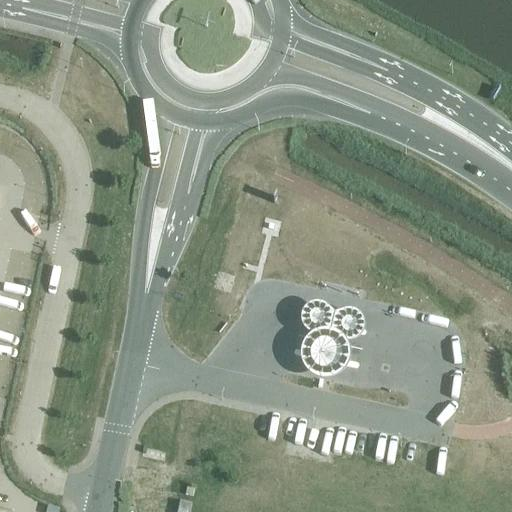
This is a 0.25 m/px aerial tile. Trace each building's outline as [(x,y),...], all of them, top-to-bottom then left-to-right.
[(364,336),(365,333),(365,329),(365,326),(364,323),(362,320),(360,318),(358,316),(355,314),(352,313),(349,313),(346,313),(343,314),(334,317),(328,311),(326,309),(323,307),(320,306),(316,306),(313,306),(310,307),(307,308),(305,310),(303,313),(301,316),(300,319),(300,322),(300,325),(301,328),(302,331),(304,334),(307,336),(310,337),(313,338),(316,339),(319,338),(322,337),(330,335),(337,341),(339,343),(342,344),(345,345),(348,346),(351,345),(355,344),(357,343),(360,341),(362,339),(364,336)] [(349,369),(351,364),(351,359),(351,354),(350,350),(347,345),(344,341),(340,338),(336,336),(331,334),(326,334),(321,334),(317,335),(312,338),(308,341),(305,345),(303,349),(301,354),(301,358),(301,363),(302,368),(305,373),(308,376),(312,380),(316,382),(321,384),(326,384),(330,384),(335,382),(340,380),(344,377),(347,373),(349,369)] [(293,453),(338,460),(340,448),(328,446),(331,427),(298,422),(293,453)] [(174,511),(176,504),(165,501),(162,511),(174,511)] [(190,511),(192,505),(180,503),(178,511),(190,511)]
